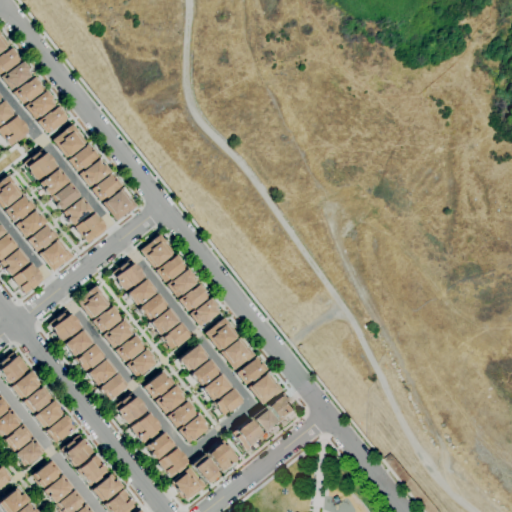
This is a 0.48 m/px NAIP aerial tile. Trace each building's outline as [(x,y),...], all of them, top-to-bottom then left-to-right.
[(0,52),(5,49),(13,60),(0,69),(0,52)] [(0,77),(0,75),(17,62),(26,74),(8,88),(0,77)] [(10,91),(28,77),(37,89),(19,102),(10,91)] [(22,105),(40,91),(49,103),(31,117),(22,105)] [(0,101),(8,112),(0,118),(0,101)] [(34,120),(51,107),(59,118),(43,131),(34,120)] [(0,123),(12,114),(25,132),(7,148),(0,139),(0,123)] [(67,123),(82,141),(63,155),(49,137),(67,123)] [(65,158),(81,145),(90,156),(73,169),(65,158)] [(19,163),(38,148),(52,166),(33,181),(19,163)] [(75,173),(93,160),(102,172),(85,186),(75,173)] [(35,182),(53,168),(62,179),(44,193),(35,182)] [(0,177),(3,175),(17,194),(0,208),(0,177)] [(88,188),(105,175),(113,185),(96,199),(88,188)] [(47,195),(63,183),(73,195),(56,207),(47,195)] [(99,202),(118,187),(132,204),(112,219),(99,202)] [(19,194),(30,207),(21,213),(22,215),(15,219),(14,219),(9,223),(0,211),(4,208),(3,207),(19,194)] [(58,211),(76,196),(86,208),(67,223),(58,211)] [(29,210),(33,216),(35,214),(41,222),(22,238),(11,225),(29,210)] [(69,226),(88,211),(102,228),(83,243),(69,226)] [(42,224),(53,236),(44,243),(45,243),(38,249),(37,248),(33,252),(23,240),(42,224)] [(0,233),(1,233),(11,245),(0,253),(0,233)] [(152,268),(137,251),(149,241),(148,241),(156,235),(162,242),(161,243),(163,245),(163,244),(168,249),(167,250),(170,253),(152,268)] [(53,238),(68,256),(49,271),(35,254),(53,238)] [(0,256),(12,247),(21,259),(5,272),(0,266),(0,256)] [(162,283),(153,272),(158,268),(157,267),(163,261),(164,262),(172,255),(175,259),(177,257),(180,260),(179,261),(183,266),(179,269),(179,270),(166,281),(165,280),(162,283)] [(25,261),(39,279),(21,292),(7,274),(25,261)] [(121,291),(114,282),(111,278),(118,272),(115,268),(122,263),(125,266),(129,263),(130,265),(131,265),(136,271),(136,270),(141,276),(128,286),(127,286),(121,291)] [(174,298),(164,285),(168,282),(183,269),(189,277),(190,277),(193,281),(191,283),(192,284),(174,298)] [(136,305),(131,299),(128,301),(123,294),(141,279),(142,280),(143,279),(152,291),(150,293),(136,305)] [(185,312),(176,300),(181,297),(180,296),(186,291),(187,291),(196,284),(198,288),(200,286),(203,289),(202,290),(206,295),(204,297),(202,299),(189,309),(185,312)] [(87,319),(74,302),(82,295),(92,287),(106,304),(87,319)] [(148,319),(143,313),(140,315),(135,308),(152,294),(153,295),(155,293),(164,305),(160,308),(161,308),(148,319)] [(197,327),(187,314),(191,311),(207,298),(216,311),(214,313),(215,313),(197,327)] [(99,333),(89,321),(94,318),(108,306),(118,318),(102,331),(102,330),(99,333)] [(158,335),(152,329),(151,330),(146,323),(163,309),(164,310),(166,308),(176,320),(173,321),(174,322),(158,335)] [(58,341),(56,339),(47,328),(54,323),(52,320),(59,314),(63,310),(76,327),(58,341)] [(217,351),(203,334),(214,324),(221,318),(227,325),(226,326),(228,327),(229,327),(233,332),(233,333),(235,336),(217,351)] [(110,348),(100,336),(120,320),(130,332),(127,334),(128,334),(114,346),(110,348)] [(168,349),(164,343),(163,343),(159,338),(162,335),(162,334),(174,324),(175,325),(178,323),(187,334),(184,336),(185,337),(172,347),(171,346),(168,349)] [(70,356),(65,350),(65,351),(60,345),(79,330),(88,342),(70,356)] [(122,362),(113,351),(131,336),(141,348),(126,360),(125,359),(122,362)] [(231,370),(218,352),(236,338),(239,341),(240,341),(244,346),(243,347),(244,348),(245,348),(251,356),(243,362),(243,361),(231,370)] [(81,371),(76,365),(77,365),(72,359),(91,344),(100,356),(81,371)] [(188,370),(183,364),(181,366),(175,359),(193,344),(194,345),(195,345),(204,356),(202,358),(202,359),(188,370)] [(134,377),(124,365),(143,349),(153,362),(134,377)] [(5,383),(2,379),(1,380),(0,378),(0,360),(3,358),(6,361),(12,356),(16,360),(17,361),(17,360),(22,366),(22,367),(23,369),(5,383)] [(243,384),(234,373),(238,370),(237,369),(252,358),(257,364),(258,363),(263,370),(248,383),(247,382),(243,384)] [(93,386),(88,380),(83,374),(100,360),(100,361),(102,359),(112,370),(93,386)] [(200,385),(195,379),(192,381),(187,374),(204,360),(205,361),(206,359),(216,371),(212,374),(213,374),(200,385)] [(19,398),(8,385),(26,371),(31,378),(31,379),(36,384),(19,398)] [(107,399),(102,393),(100,394),(95,388),(112,374),(112,375),(114,373),(123,385),(120,388),(107,399)] [(212,399),(207,393),(203,395),(198,389),(215,374),(216,375),(218,373),(228,385),(225,387),(226,388),(212,399)] [(258,404),(257,402),(256,402),(254,400),(256,398),(247,387),(261,375),(264,373),(266,376),(267,376),(271,381),(277,389),(270,395),(269,394),(258,404)] [(155,395),(153,393),(151,395),(146,390),(148,389),(145,384),(158,374),(162,379),(165,377),(170,383),(155,395)] [(166,412),(162,407),(160,408),(156,403),(159,401),(157,398),(172,386),(178,393),(176,395),(180,400),(166,412)] [(31,412),(20,399),(33,389),(33,390),(37,387),(42,392),(42,391),(48,398),(43,402),(44,402),(31,412)] [(224,413),(219,406),(215,409),(211,404),(214,401),(214,400),(226,390),(227,391),(230,388),(239,400),(236,402),(237,403),(224,413)] [(124,424),(122,422),(121,422),(118,418),(119,417),(113,411),(113,412),(110,408),(124,396),(125,397),(129,394),(142,410),(130,420),(130,419),(124,424)] [(274,418),(265,407),(269,403),(269,402),(275,397),(276,398),(278,396),(292,413),(288,417),(287,416),(286,417),(285,416),(286,415),(283,410),(274,418)] [(42,427),(31,414),(49,400),(54,407),(54,408),(59,414),(42,427)] [(178,426),(174,421),(172,422),(168,417),(170,415),(169,413),(175,407),(176,408),(184,401),(189,407),(186,409),(191,415),(178,426)] [(1,436),(0,435),(0,415),(8,409),(18,422),(15,424),(15,425),(1,436)] [(260,433),(250,420),(262,410),(276,427),(269,432),(266,428),(260,433)] [(140,443),(138,440),(137,441),(126,428),(145,413),(149,417),(148,418),(158,430),(156,431),(155,430),(140,443)] [(189,441),(185,436),(183,437),(179,432),(182,430),(180,427),(195,415),(201,422),(199,424),(203,429),(189,441)] [(54,441),(50,436),(49,437),(43,430),(60,416),(61,417),(62,416),(65,420),(64,421),(65,422),(65,423),(69,429),(54,441)] [(247,449),(233,431),(235,430),(235,429),(241,424),(242,424),(246,421),(255,432),(246,439),(250,444),(251,443),(252,444),(251,445),(247,449)] [(13,450),(8,444),(5,446),(0,440),(9,433),(8,433),(15,428),(20,424),(30,436),(25,440),(26,440),(13,450)] [(151,460),(141,447),(161,432),(170,444),(168,446),(169,446),(151,460)] [(24,465),(19,460),(18,461),(12,454),(27,441),(27,442),(31,438),(42,451),(24,465)] [(71,467),(67,462),(67,463),(61,455),(62,455),(61,453),(64,450),(61,447),(69,441),(71,444),(78,439),(82,444),(83,443),(88,449),(87,450),(89,452),(71,467)] [(219,471),(214,465),(213,466),(204,455),(209,451),(208,450),(214,445),(215,446),(217,444),(232,461),(219,471)] [(170,477),(167,473),(164,476),(153,462),(172,447),(185,464),(170,477)] [(89,485),(86,481),(84,483),(83,481),(82,481),(77,474),(74,469),(91,455),(94,458),(94,457),(103,468),(101,469),(104,473),(89,485)] [(203,484),(190,468),(203,458),(213,470),(206,476),(209,479),(203,484)] [(39,488),(34,482),(35,481),(30,475),(45,463),(45,464),(49,461),(59,472),(54,476),(54,477),(48,482),(47,481),(39,488)] [(100,501),(89,488),(107,474),(111,480),(112,480),(117,487),(100,501)] [(181,497),(177,493),(176,494),(172,488),(173,488),(170,483),(181,474),(185,479),(187,478),(194,487),(181,497)] [(51,503),(45,496),(41,491),(60,475),(71,488),(66,491),(51,503)] [(9,511),(5,511),(0,505),(0,499),(14,488),(18,494),(19,493),(25,500),(9,511)] [(68,511),(57,511),(60,509),(56,503),(72,490),(82,502),(77,506),(77,507),(71,511),(70,511),(68,511)] [(125,511),(106,511),(104,509),(105,509),(101,504),(119,490),(121,492),(122,492),(126,498),(125,499),(129,504),(132,507),(125,511)] [(14,511),(25,503),(31,511),(32,509),(35,511),(14,511)]
